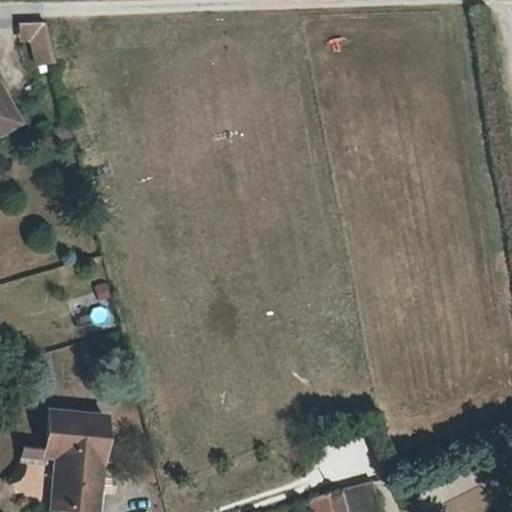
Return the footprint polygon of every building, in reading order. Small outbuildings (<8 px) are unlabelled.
[(45,21),(19,24),(21,41),(30,40),(34,43),(40,70),(56,64),(45,21)] [(0,130),(16,122),(0,93),(0,130)] [(48,451),(48,457),(56,459),(53,508),(90,511),(92,490),(99,490),(101,463),(104,463),(107,419),(51,415),(48,451)] [(48,457),(48,451),(28,449),(27,461),(47,462),(48,457)] [(342,490),(347,511),(379,511),(373,481),(342,490)] [(342,488),(309,498),(311,505),(312,511),(347,511),(342,490),(342,488)] [(97,511),(99,490),(92,490),(90,511),(97,511)] [(311,505),(309,498),(294,502),(296,510),(311,505)]
